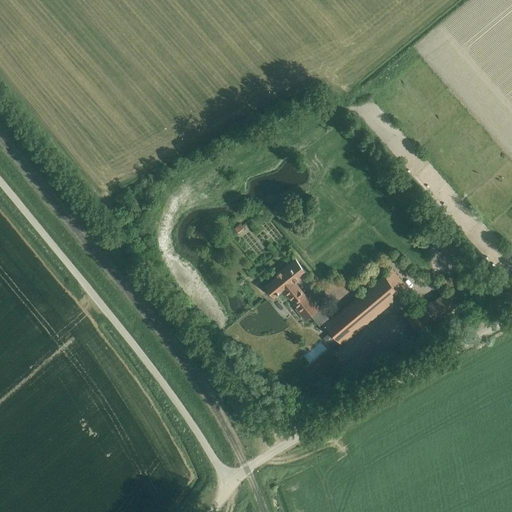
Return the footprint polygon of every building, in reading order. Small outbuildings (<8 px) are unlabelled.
[(253,213),(257,218),(263,213),(259,208),(253,213)] [(245,229),(241,224),(234,229),(239,234),(245,229)] [(283,289),(307,317),(319,308),(313,301),(310,303),(293,282),(298,277),(299,279),(306,273),(295,259),(276,274),(277,276),(265,286),(274,296),(283,289)] [(325,324),(342,344),(408,289),(391,269),(325,324)] [(407,318),(416,332),(456,306),(447,292),(407,318)] [(323,342),(306,355),(312,363),(329,349),(323,342)] [(344,344),(335,349),(339,355),(348,350),(344,344)]
